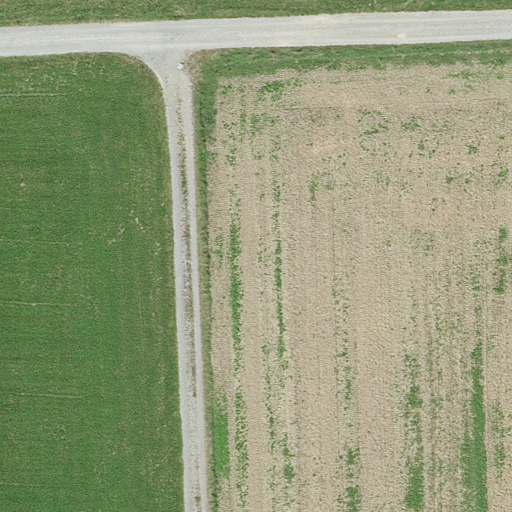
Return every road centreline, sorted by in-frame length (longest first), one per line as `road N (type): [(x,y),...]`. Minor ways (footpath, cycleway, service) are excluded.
road 1 (track): [(511,26),(0,45)]
road 2 (track): [(166,40),(188,511)]
